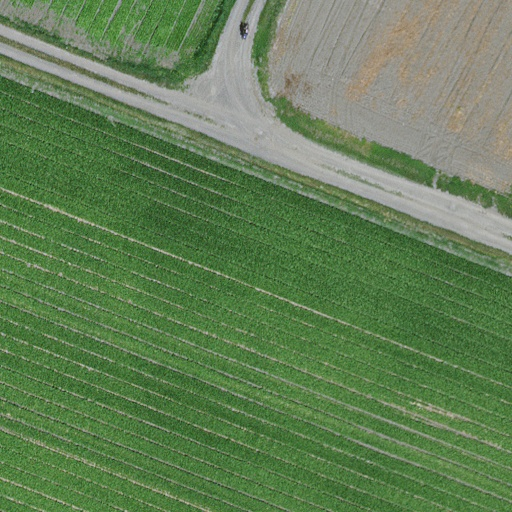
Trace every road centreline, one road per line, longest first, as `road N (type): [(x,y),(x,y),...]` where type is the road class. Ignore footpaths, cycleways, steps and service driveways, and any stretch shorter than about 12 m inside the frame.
road 1 (track): [(0,26),(511,231)]
road 2 (track): [(257,130),(228,35),(245,0)]
